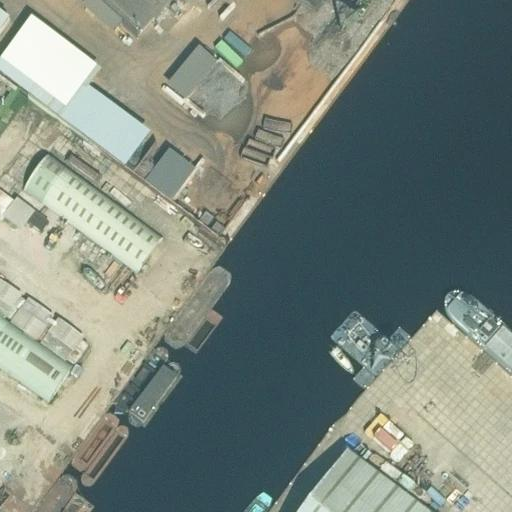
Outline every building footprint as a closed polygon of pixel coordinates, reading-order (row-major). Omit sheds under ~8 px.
[(89,0),(137,42),(176,0),(89,0)] [(0,46),(10,34),(0,25),(0,46)] [(163,241),(64,169),(48,157),(22,193),(137,276),(163,241)] [(41,237),(48,227),(15,203),(8,213),(41,237)] [(73,369),(38,345),(0,318),(0,372),(48,406),(73,369)] [(33,449),(45,430),(21,415),(9,434),(33,449)] [(387,479),(402,493),(434,457),(419,444),(387,479)] [(414,511),(345,459),(304,511),(414,511)]
